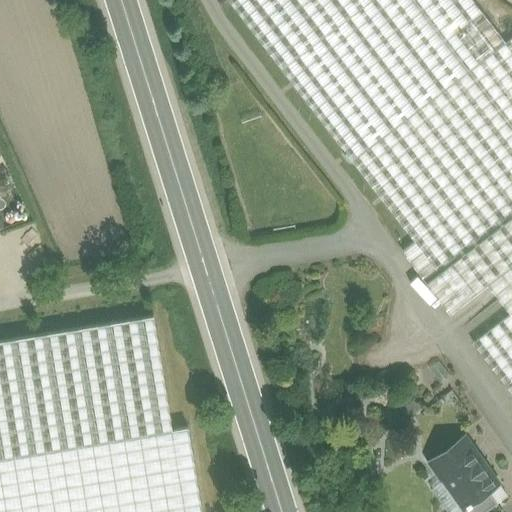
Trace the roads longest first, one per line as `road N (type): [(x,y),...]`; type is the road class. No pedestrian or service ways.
road 1 (residential): [(511,443),(372,245),(203,261)]
road 2 (secondary): [(119,0),(203,261)]
road 3 (secondary): [(203,261),(281,511)]
road 4 (track): [(0,303),(203,261)]
